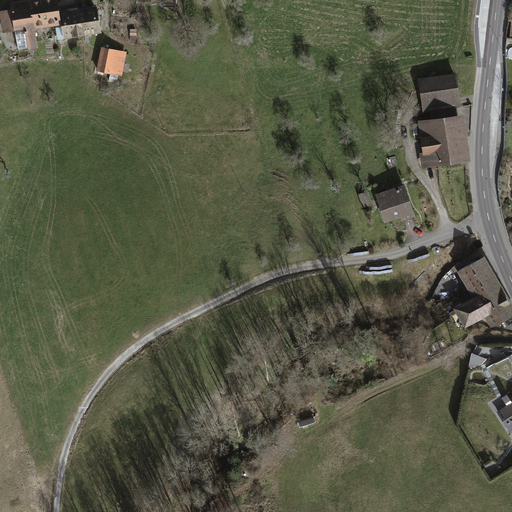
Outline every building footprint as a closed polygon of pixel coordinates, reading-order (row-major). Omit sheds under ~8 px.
[(12,10),(0,12),(3,33),(16,32),(19,50),(28,49),(29,51),(39,49),(36,30),(63,26),(61,13),(58,0),(29,0),(13,2),(10,5),(12,10)] [(98,8),(61,13),(63,26),(63,28),(56,29),(58,40),(64,40),(65,40),(103,35),(98,8)] [(127,53),(101,48),(96,72),(122,77),(127,53)] [(461,105),(456,72),(418,78),(424,112),(430,111),(431,117),(457,113),(455,106),(461,105)] [(431,117),(417,119),(423,152),(420,153),(422,167),(472,159),(464,111),(457,113),(431,117)] [(404,183),(375,193),(385,222),(401,216),(402,220),(416,215),(404,183)] [(371,204),(366,191),(358,193),(363,207),(371,204)] [(459,270),(476,298),(498,285),(483,258),(459,270)] [(511,315),(511,308),(498,285),(476,298),(456,309),(465,325),(480,317),(480,319),(486,316),(492,327),(511,315)] [(511,356),(511,355),(486,369),(503,402),(492,408),(510,442),(511,441),(511,356)]
